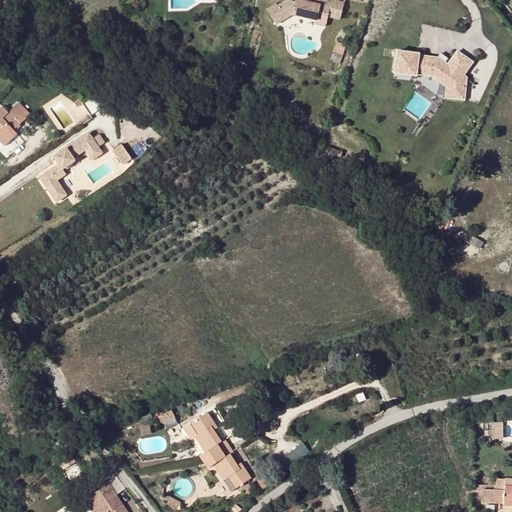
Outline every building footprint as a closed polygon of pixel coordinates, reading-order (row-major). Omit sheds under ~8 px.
[(266,9),(276,24),(292,14),(316,20),(317,13),(327,16),(339,19),(343,3),(331,0),(330,0),(330,2),(321,0),(313,0),(313,4),(296,0),(295,0),(295,3),(286,0),(277,6),(275,4),(266,9)] [(327,16),(317,13),(316,20),(314,25),(324,28),(327,16)] [(346,45),(337,42),(333,52),(343,55),(346,45)] [(419,53),(397,51),(395,73),(416,75),(416,73),(432,76),(447,87),(461,88),(464,76),(473,63),(457,52),(448,65),(444,63),(438,59),(419,56),(419,53)] [(441,54),(438,59),(444,63),(447,58),(441,54)] [(461,88),(447,87),(445,98),(462,100),(467,78),(464,76),(461,88)] [(13,131),(19,125),(9,114),(2,107),(0,104),(0,142),(4,147),(17,135),(13,131)] [(20,104),(9,114),(19,125),(30,115),(20,104)] [(74,161),(72,158),(84,149),(91,160),(101,153),(97,147),(92,139),(88,133),(65,148),(53,156),(58,164),(39,177),(55,201),(66,195),(56,180),(64,174),(61,169),(74,161)] [(99,134),(92,139),(97,147),(104,142),(99,134)] [(121,144),(112,150),(122,164),(131,158),(121,144)] [(470,235),(466,242),(480,250),(485,243),(470,235)] [(462,251),(463,252),(475,258),(476,259),(480,250),(466,242),(462,251)] [(472,263),(475,258),(463,252),(461,257),(472,263)] [(174,417),(171,410),(158,416),(161,423),(174,417)] [(207,413),(192,424),(199,435),(196,437),(206,452),(200,456),(205,462),(229,446),(225,440),(221,442),(214,432),(212,428),(215,425),(207,413)] [(501,422),(492,422),(493,439),(502,438),(501,422)] [(199,435),(192,424),(184,429),(192,440),(196,437),(199,435)] [(309,449),(303,442),(291,451),(296,458),(309,449)] [(251,479),(243,468),(239,470),(237,466),(230,456),(234,453),(229,446),(205,462),(209,468),(214,465),(232,492),(240,486),(241,488),(245,486),(244,484),(251,479)] [(68,449),(64,451),(72,464),(76,462),(68,449)] [(100,484),(102,488),(85,500),(93,511),(126,511),(122,505),(120,506),(112,494),(115,492),(117,494),(123,490),(113,474),(106,478),(107,480),(100,484)] [(505,487),(505,480),(494,479),(493,489),(482,489),(481,503),(503,504),(505,487)] [(511,487),(505,487),(503,504),(503,506),(511,506),(511,487)] [(115,492),(112,494),(120,506),(122,505),(123,504),(117,494),(115,492)] [(166,495),(164,500),(166,503),(168,504),(169,506),(171,507),(173,508),(175,509),(177,509),(181,502),(166,495)]
